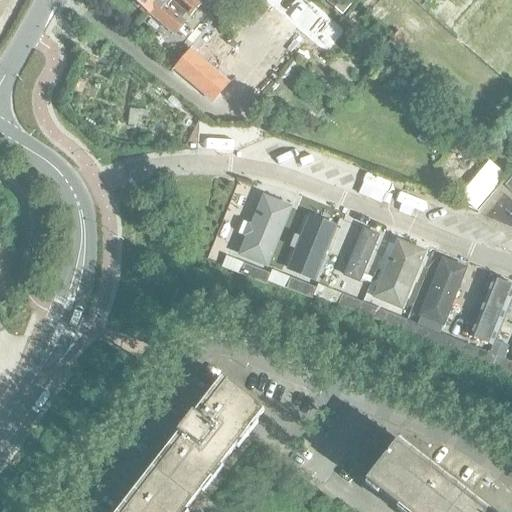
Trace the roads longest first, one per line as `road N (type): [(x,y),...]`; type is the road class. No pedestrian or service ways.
road 1 (residential): [(511,478),(437,429),(233,355),(202,359),(185,372),(78,511)]
road 2 (residential): [(511,265),(291,177),(230,163),(173,164),(72,190)]
road 3 (tertiary): [(39,370),(65,318),(83,248),(72,190)]
